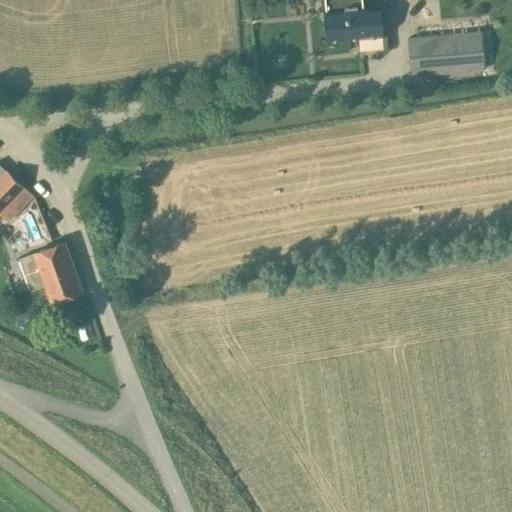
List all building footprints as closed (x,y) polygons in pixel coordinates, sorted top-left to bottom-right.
[(362,3),(361,0),(322,0),(323,7),(326,38),(381,32),(378,1),(362,3)] [(485,70),(481,29),(408,36),(412,76),(485,70)] [(26,188),(7,169),(0,175),(0,213),(0,214),(26,188)] [(64,242),(35,253),(19,258),(31,290),(46,285),(52,302),(81,292),(64,242)] [(82,340),(94,336),(89,322),(77,326),(82,340)]
